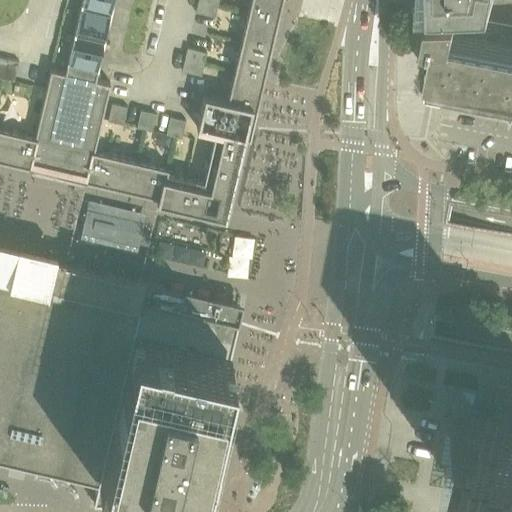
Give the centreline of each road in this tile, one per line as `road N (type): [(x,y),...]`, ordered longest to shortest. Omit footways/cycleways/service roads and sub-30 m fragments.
road 1 (tertiary): [(352,209),(304,511)]
road 2 (secondary): [(364,4),(352,209)]
road 3 (tertiary): [(331,511),(363,337)]
road 4 (secondary): [(379,131),(381,0)]
